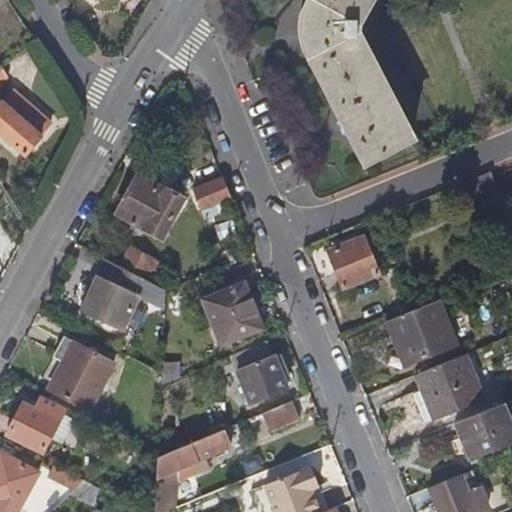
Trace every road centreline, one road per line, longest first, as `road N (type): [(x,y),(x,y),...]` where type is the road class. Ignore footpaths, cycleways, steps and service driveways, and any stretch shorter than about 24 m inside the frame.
road 1 (residential): [(385,511),(278,236)]
road 2 (residential): [(278,236),(511,140)]
road 3 (residential): [(278,236),(183,7)]
road 4 (residential): [(0,328),(111,116)]
road 5 (residential): [(111,116),(37,0)]
road 6 (residential): [(111,116),(183,7)]
